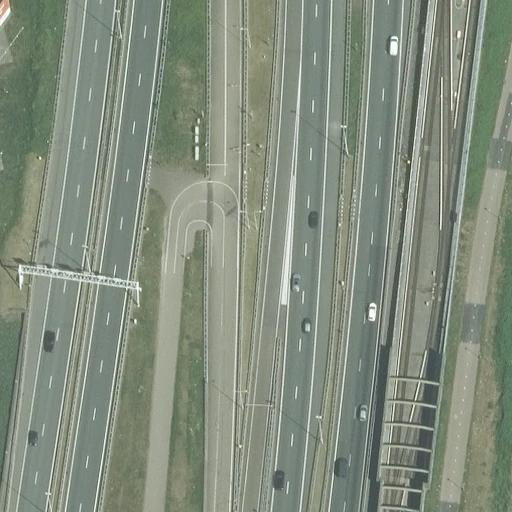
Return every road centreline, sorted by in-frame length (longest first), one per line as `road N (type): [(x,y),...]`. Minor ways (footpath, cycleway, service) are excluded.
road 1 (motorway): [(147,0),(80,511)]
road 2 (motorway): [(100,0),(33,511)]
road 3 (motorway): [(343,511),(386,0)]
road 4 (motorway): [(284,511),(316,0)]
